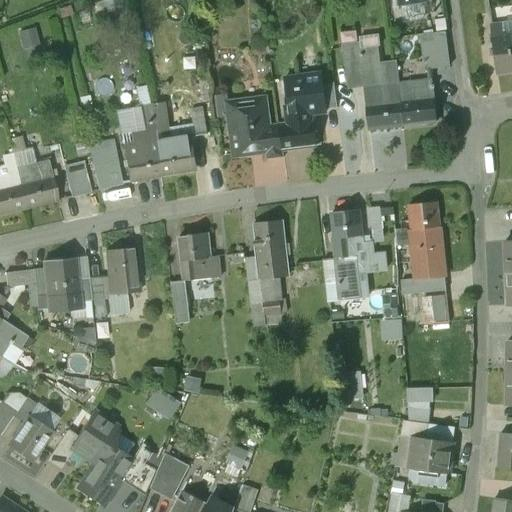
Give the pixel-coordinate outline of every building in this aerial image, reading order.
[(503,24),(491,26),(493,38),(505,36),(503,24)] [(445,33),(424,35),(428,69),(449,67),(445,33)] [(511,35),(505,36),(493,38),(497,73),(511,71),(511,35)] [(321,74),(285,79),(290,115),(285,115),(286,126),(279,126),(282,152),(316,147),(311,115),(326,113),(325,110),(322,85),(321,74)] [(431,80),(397,84),(399,101),(402,126),(402,127),(436,123),(431,80)] [(334,83),(322,85),(325,110),(338,108),(334,83)] [(381,103),(380,94),(365,96),(369,130),(402,126),(399,101),(381,103)] [(263,100),(240,102),(241,108),(229,110),(235,157),(265,153),(267,153),(263,128),(266,127),(263,100)] [(266,127),(263,128),(267,153),(265,153),(266,161),(283,159),(282,152),(279,126),(266,127)] [(188,136),(165,140),(167,149),(157,151),(161,176),(194,170),(188,136)] [(137,145),(122,148),(128,181),(161,176),(157,151),(139,154),(137,145)] [(88,159),(68,164),(75,195),(95,191),(88,159)] [(116,161),(92,167),(97,190),(121,185),(116,161)] [(36,180),(18,184),(24,209),(57,201),(49,168),(34,171),(36,180)] [(0,189),(0,186),(0,214),(24,209),(18,184),(0,189)] [(437,203),(409,206),(411,229),(410,230),(415,279),(400,280),(401,295),(445,291),(437,203)] [(359,211),(331,214),(334,238),(333,238),(335,258),(338,282),(339,300),(360,298),(360,299),(367,298),(365,272),(386,270),(384,253),(373,255),(371,243),(363,244),(359,211)] [(283,221),(255,225),(258,249),(255,250),(256,257),(259,281),(260,281),(290,277),(283,221)] [(208,234),(181,238),(185,261),(184,261),(186,281),(201,279),(199,260),(212,258),(208,234)] [(134,248),(106,251),(108,275),(107,275),(110,295),(127,293),(125,274),(137,272),(134,248)] [(256,257),(246,259),(249,284),(260,283),(260,281),(259,281),(256,257)] [(335,258),(322,260),(326,283),(338,282),(335,258)] [(74,260),(44,263),(48,296),(69,294),(69,301),(77,300),(77,293),(78,293),(76,280),(74,260)] [(33,270),(5,273),(6,287),(34,283),(33,270)] [(88,278),(76,280),(78,293),(77,293),(77,300),(90,299),(88,278)] [(193,285),(178,285),(180,321),(194,321),(193,285)] [(407,339),(406,318),(386,319),(387,340),(407,339)] [(0,359),(0,381),(1,382),(13,363),(2,356),(0,359)] [(163,385),(152,404),(175,418),(186,400),(163,385)] [(436,419),(437,387),(413,387),(412,419),(436,419)] [(16,412),(0,400),(0,434),(1,435),(16,412)] [(118,427),(93,411),(77,436),(69,447),(72,449),(93,462),(76,489),(100,505),(113,486),(118,487),(120,484),(121,484),(124,479),(124,480),(137,458),(136,458),(109,440),(118,427)] [(28,415),(9,445),(32,461),(52,431),(28,415)] [(430,423),(406,420),(403,435),(415,436),(428,438),(430,423)] [(67,430),(46,460),(60,469),(72,449),(69,447),(77,436),(67,430)] [(511,434),(501,433),(498,467),(511,467),(511,434)] [(428,438),(415,436),(411,468),(451,474),(455,441),(428,438)] [(137,458),(124,480),(134,486),(147,464),(154,453),(142,446),(136,458),(137,458)] [(165,454),(150,489),(172,500),(190,467),(165,454)] [(147,464),(134,486),(146,494),(157,469),(147,464)] [(235,510),(235,511),(238,511),(251,511),(258,491),(243,486),(235,510)] [(179,499),(171,511),(204,511),(208,505),(183,492),(179,499)] [(24,511),(1,497),(0,498),(0,511),(24,511)] [(208,505),(204,511),(234,511),(235,511),(235,510),(211,497),(208,505)] [(511,511),(511,500),(496,497),(493,511),(511,511)] [(443,511),(444,503),(425,501),(423,511),(443,511)]
